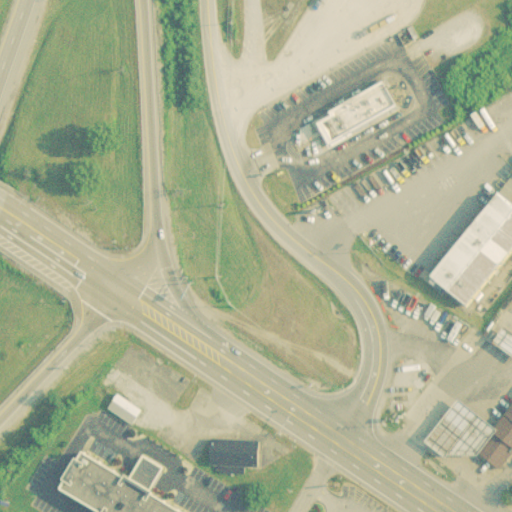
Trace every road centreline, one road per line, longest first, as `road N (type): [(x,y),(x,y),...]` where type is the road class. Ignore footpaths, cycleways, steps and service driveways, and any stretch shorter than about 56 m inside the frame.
road 1 (residential): [(343,437),(372,374),(377,325),(362,298),(278,228),(247,186),(213,81),(207,0)]
road 2 (motorway): [(123,293),(151,259),(159,206),(137,0)]
road 3 (primary): [(289,402),(457,511)]
road 4 (motorway): [(0,417),(123,293)]
road 5 (primary): [(0,210),(123,293)]
road 6 (motorway): [(187,334),(159,206)]
road 7 (primary): [(123,293),(226,360)]
